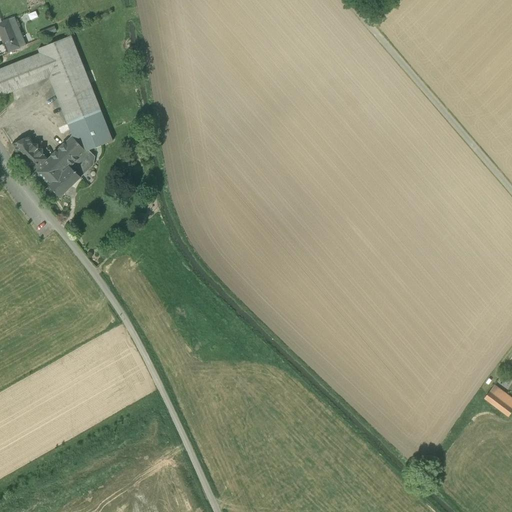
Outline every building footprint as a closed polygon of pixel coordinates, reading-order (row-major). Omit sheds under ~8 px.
[(0,31),(17,24),(14,17),(3,22),(0,22),(0,31)] [(17,24),(0,31),(0,36),(3,44),(22,37),(17,24)] [(34,35),(37,41),(56,33),(54,27),(34,35)] [(87,152),(113,142),(71,36),(38,49),(40,54),(0,69),(0,96),(49,77),(72,136),(72,137),(87,152)] [(22,37),(3,44),(7,53),(26,46),(22,37)] [(29,137),(13,145),(18,156),(35,172),(48,160),(42,154),(43,149),(38,150),(38,149),(38,145),(33,145),(29,137)] [(48,160),(35,172),(49,186),(44,191),(51,198),(56,193),(60,198),(81,178),(79,177),(91,165),(93,158),(87,152),(72,137),(48,160)] [(139,145),(132,148),(138,161),(145,158),(139,145)] [(511,399),(494,386),(490,392),(511,408),(511,399)] [(511,412),(511,408),(490,392),(484,399),(508,417),(511,412)]
